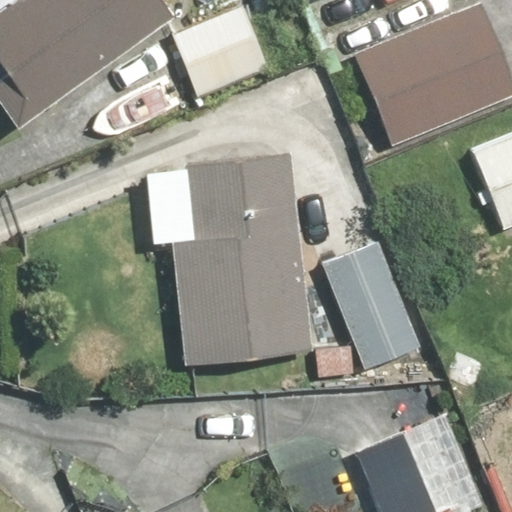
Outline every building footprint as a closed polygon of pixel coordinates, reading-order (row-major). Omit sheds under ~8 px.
[(151,0),(0,0),(0,117),(5,125),(161,14),(151,0)] [(471,0),(466,0),(350,49),(389,143),(510,92),(471,0)] [(238,3),(164,32),(190,98),(264,69),(238,3)] [(511,128),(465,149),(500,228),(511,223),(511,128)] [(158,235),(172,363),(297,349),(274,151),(175,162),(183,232),(158,235)] [(311,260),(343,338),(311,351),(323,380),(355,367),(413,343),(369,236),(311,260)]
